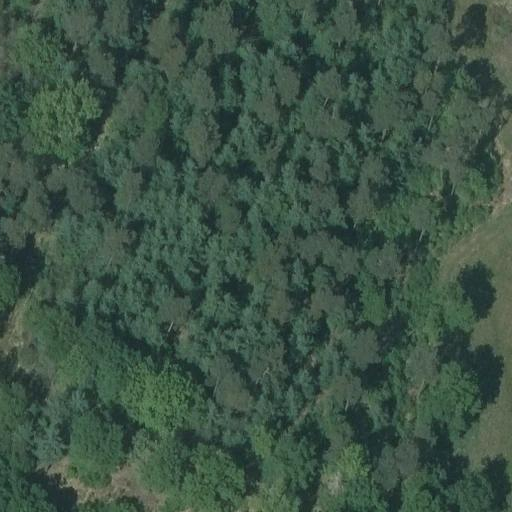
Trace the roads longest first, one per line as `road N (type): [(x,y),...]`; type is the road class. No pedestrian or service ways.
road 1 (track): [(0,339),(163,0)]
road 2 (track): [(280,511),(0,380)]
